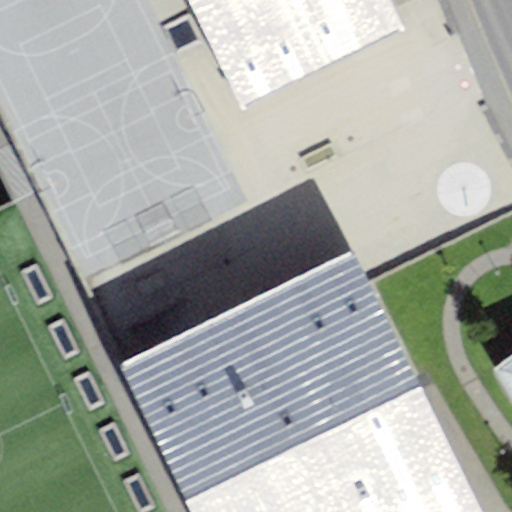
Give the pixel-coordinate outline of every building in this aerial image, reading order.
[(189,0),(0,0),(0,118),(109,339),(309,240),(243,106),(189,0)] [(189,0),(243,106),(402,28),(387,0),(189,0)] [(164,511),(15,202),(0,208),(0,511),(164,511)] [(481,511),(354,250),(123,362),(195,511),(481,511)] [(511,357),(497,369),(511,395),(511,357)]
